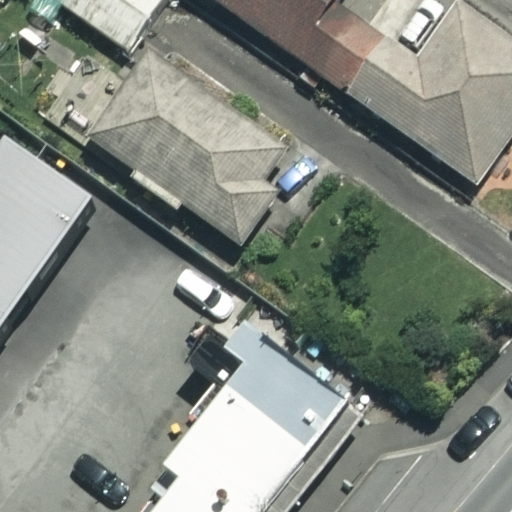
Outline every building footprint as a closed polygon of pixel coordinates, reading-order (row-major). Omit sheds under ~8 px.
[(63,0),(60,5),(124,53),(163,0),(63,0)] [(204,0),(471,188),(511,130),(511,48),(442,0),(204,0)] [(238,83),(183,47),(165,75),(137,57),(78,146),(238,251),(296,163),(218,113),(238,83)] [(0,328),(86,205),(0,144),(0,328)] [(270,511),(348,413),(268,349),(137,511),(270,511)]
